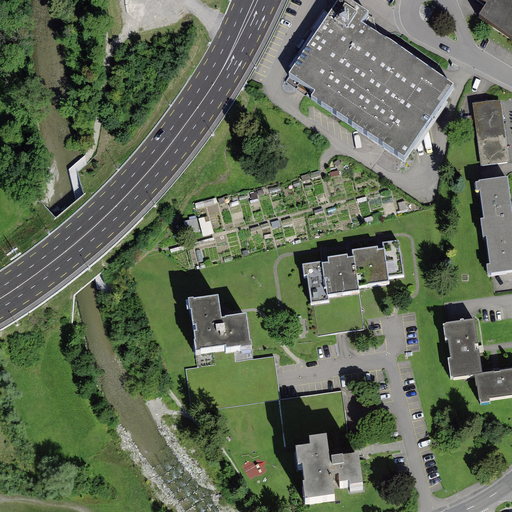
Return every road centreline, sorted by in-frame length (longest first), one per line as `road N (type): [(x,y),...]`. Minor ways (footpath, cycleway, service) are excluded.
road 1 (primary): [(0,309),(100,233),(169,161),(268,0)]
road 2 (primary): [(246,0),(199,89),(141,166),(93,216),(0,288)]
road 3 (residential): [(282,377),(386,362),(429,511)]
